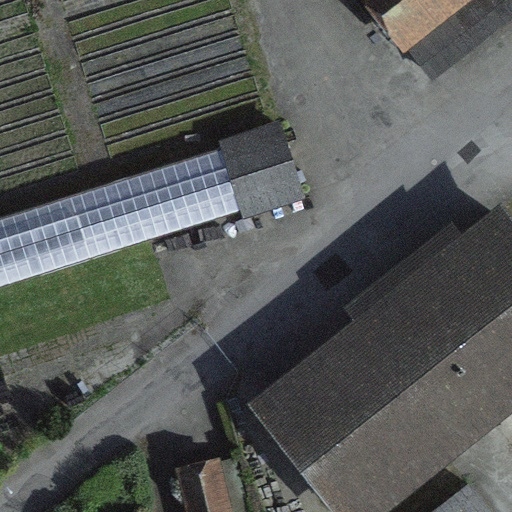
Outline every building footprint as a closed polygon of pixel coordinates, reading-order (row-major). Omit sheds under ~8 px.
[(376,0),(405,35),(448,0),(376,0)] [(511,0),(476,0),(408,55),(430,84),(511,18),(511,0)] [(218,147),(0,217),(0,292),(240,214),(243,222),(248,220),(252,233),(272,226),(268,214),(306,201),(280,124),(218,145),(218,147)] [(352,308),(246,392),(341,511),(369,511),(511,399),(511,204),(501,191),(462,222),(453,210),(343,297),(352,308)] [(220,454),(180,463),(190,511),(247,511),(234,455),(221,458),(220,454)] [(498,511),(475,482),(436,511),(498,511)]
